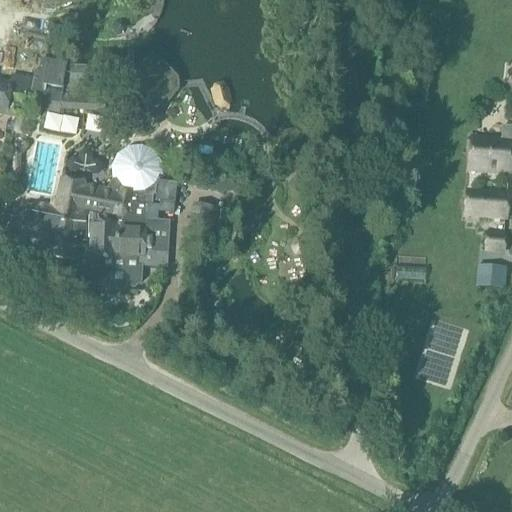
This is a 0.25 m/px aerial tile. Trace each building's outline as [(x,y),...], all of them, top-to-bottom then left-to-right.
[(37,80),(36,86),(61,91),(66,66),(40,61),(37,80)] [(69,68),(68,88),(108,89),(109,69),(69,68)] [(0,117),(15,120),(13,137),(25,139),(32,110),(42,111),(41,114),(60,117),(60,112),(105,113),(106,98),(60,95),(61,91),(36,86),(37,80),(11,76),(10,83),(0,80),(0,117)] [(511,129),(502,128),(501,143),(472,140),(470,172),(509,175),(511,143),(511,129)] [(276,141),(265,143),(267,160),(290,160),(304,140),(293,132),(282,134),(276,141)] [(0,255),(24,260),(25,254),(73,262),(82,278),(83,279),(83,292),(94,292),(95,288),(133,290),(141,284),(142,270),(167,271),(170,229),(154,228),(153,231),(146,230),(146,221),(148,194),(155,184),(155,181),(157,179),(158,178),(158,166),(151,155),(140,150),(128,150),(117,157),(111,168),(112,180),(113,181),(114,184),(110,187),(109,190),(84,185),(81,180),(61,177),(58,179),(54,200),(51,199),(49,207),(32,204),(31,204),(31,205),(30,206),(29,206),(28,207),(27,208),(26,208),(25,208),(24,208),(23,208),(22,208),(21,208),(20,208),(12,214),(11,216),(6,216),(5,217),(0,216),(0,255)] [(463,219),(509,223),(510,195),(465,191),(463,219)] [(187,225),(186,235),(209,239),(208,243),(220,245),(227,209),(199,204),(195,226),(187,225)] [(484,254),(504,255),(506,236),(486,235),(484,254)] [(316,239),(308,237),(302,244),(304,252),(308,253),(310,286),(313,286),(313,254),(314,253),(319,248),(316,239)] [(105,290),(105,306),(141,306),(141,290),(105,290)]
